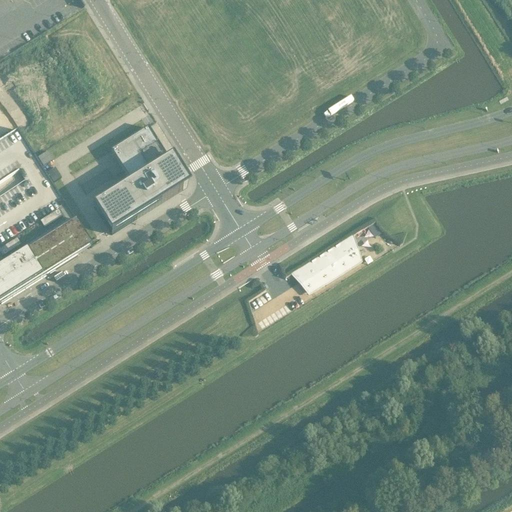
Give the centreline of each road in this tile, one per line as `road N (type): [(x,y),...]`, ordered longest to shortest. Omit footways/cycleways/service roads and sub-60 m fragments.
road 1 (track): [(132,511),(511,274)]
road 2 (unclassified): [(215,191),(430,56),(436,37),(414,0)]
road 3 (secondary): [(511,111),(364,157),(242,234)]
road 4 (secondary): [(254,253),(374,177),(511,141)]
road 5 (secondary): [(26,395),(254,253)]
road 6 (secondary): [(242,234),(14,376)]
road 7 (unclassified): [(0,327),(215,191)]
road 8 (unclassified): [(215,191),(96,0)]
